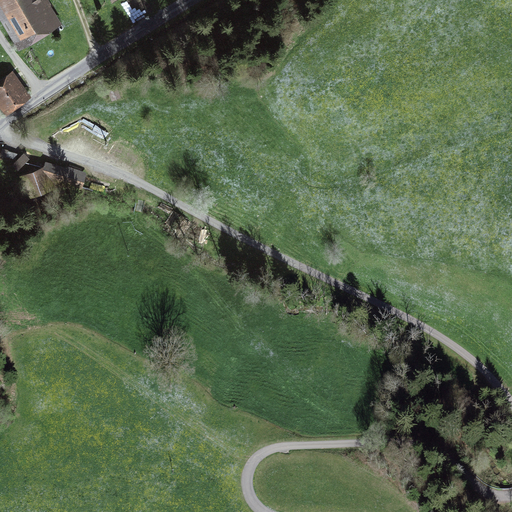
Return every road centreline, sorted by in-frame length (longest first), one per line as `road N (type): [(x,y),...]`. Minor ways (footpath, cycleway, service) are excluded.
road 1 (track): [(0,129),(136,180),(415,321),(470,358),(511,403)]
road 2 (track): [(511,496),(482,490),(442,450),(422,444),(274,446),(249,472),(248,488),(265,511)]
road 3 (residential): [(192,0),(0,125)]
